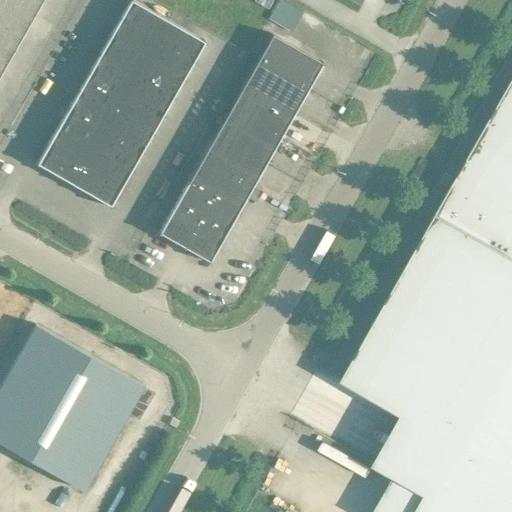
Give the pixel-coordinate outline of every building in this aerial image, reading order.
[(0,0),(0,73),(41,0),(0,0)] [(128,0),(36,161),(35,160),(34,162),(35,162),(35,164),(36,164),(37,163),(108,204),(108,205),(109,206),(110,205),(111,206),(112,204),(111,204),(204,41),(205,41),(206,40),(205,39),(206,38),(204,37),(204,38),(133,0),(128,0)] [(321,62),(272,33),(187,181),(187,180),(157,232),(158,233),(159,232),(183,246),(207,260),(206,261),(208,262),(237,211),(238,212),(239,210),(238,210),(321,63),(323,64),(323,62),(321,61),(321,62)] [(413,511),(511,511),(511,77),(340,380),(421,427),(393,477),(423,494),(413,511)] [(106,241),(118,246),(129,220),(117,215),(106,241)] [(35,324),(0,384),(0,443),(82,490),(142,385),(35,324)]
